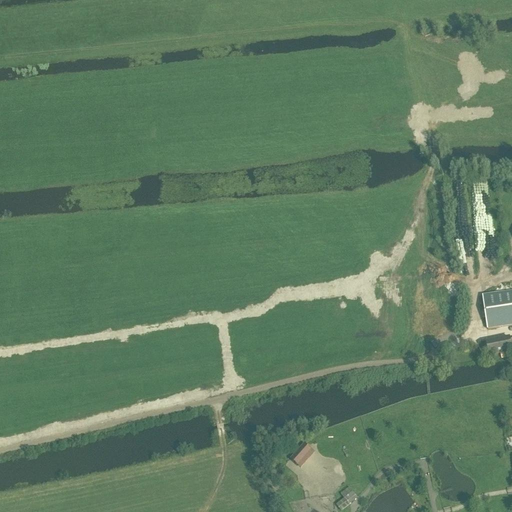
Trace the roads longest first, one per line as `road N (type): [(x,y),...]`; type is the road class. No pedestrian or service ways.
road 1 (track): [(476,333),(430,359),(335,371),(214,401)]
road 2 (track): [(214,401),(0,450)]
